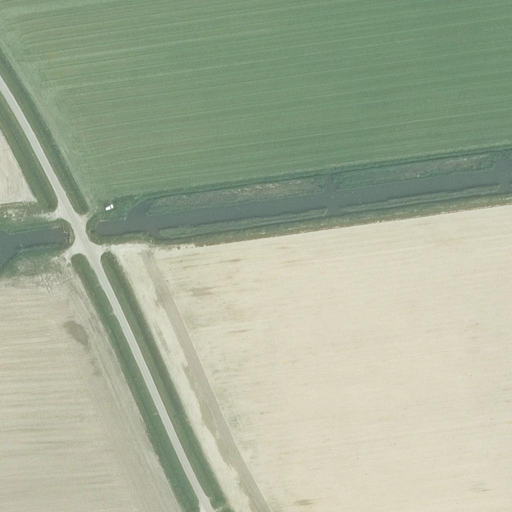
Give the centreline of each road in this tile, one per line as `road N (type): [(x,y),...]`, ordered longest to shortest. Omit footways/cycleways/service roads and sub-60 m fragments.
road 1 (unclassified): [(210,511),(96,264),(0,84)]
road 2 (track): [(511,135),(152,184),(75,223)]
road 3 (track): [(98,211),(0,36)]
